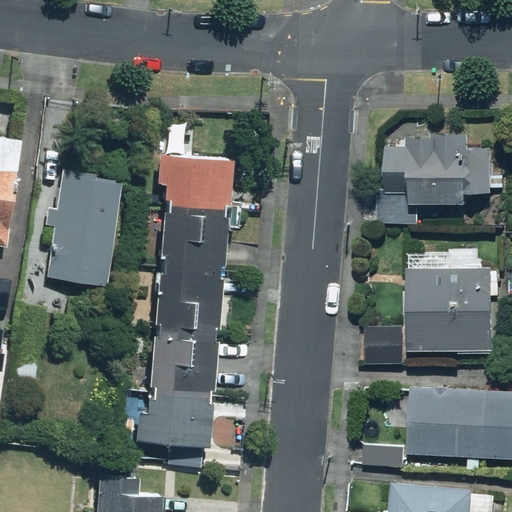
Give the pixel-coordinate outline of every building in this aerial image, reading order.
[(8,139),(11,109),(0,107),(0,246),(1,247),(14,139),(8,139)] [(376,190),(381,191),(402,191),(402,207),(465,209),(465,198),(486,199),(487,144),(464,144),(464,137),(402,136),(401,145),(377,145),(376,190)] [(221,158),(147,154),(130,442),(204,446),(221,158)] [(110,172),(52,167),(49,205),(42,205),(36,282),(100,287),(110,172)] [(406,250),(406,254),(404,354),(493,355),(494,294),(499,294),(499,265),(486,265),(486,247),(447,247),(447,250),(406,250)] [(401,328),(359,326),(358,364),(399,366),(401,328)] [(38,346),(13,344),(8,391),(33,393),(38,346)] [(511,391),(412,384),(407,452),(511,459),(511,391)] [(404,442),(361,442),(361,465),(405,464),(404,442)] [(132,474),(95,472),(92,511),(159,511),(161,492),(131,490),(132,474)] [(469,485),(388,481),(386,511),(501,511),(502,492),(469,490),(469,485)]
